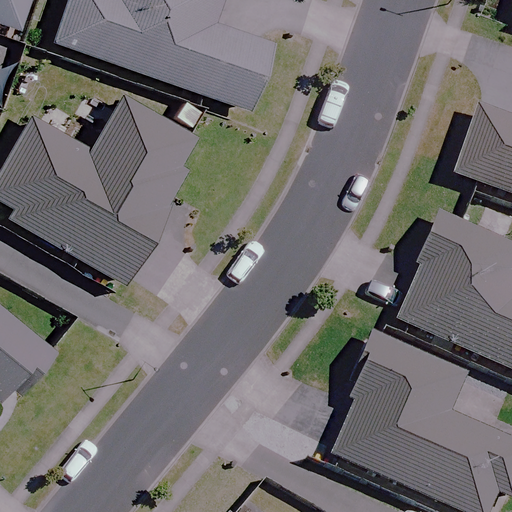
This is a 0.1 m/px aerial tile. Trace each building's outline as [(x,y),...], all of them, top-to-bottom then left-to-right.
[(0,0),(0,29),(8,33),(19,0),(0,0)] [(213,0),(62,0),(46,46),(237,115),(261,49),(204,27),(213,0)] [(159,206),(175,175),(169,172),(185,140),(111,101),(82,157),(19,124),(0,159),(0,211),(3,213),(0,217),(0,227),(121,291),(164,209),(159,206)] [(511,128),(472,115),(448,183),(511,205),(511,128)] [(511,273),(511,255),(437,221),(389,324),(511,380),(511,299),(502,295),(511,273)] [(0,398),(8,405),(51,348),(0,309),(0,398)] [(367,342),(346,393),(357,397),(328,468),(435,511),(485,511),(490,501),(506,507),(511,491),(511,450),(440,421),(457,379),(367,342)]
